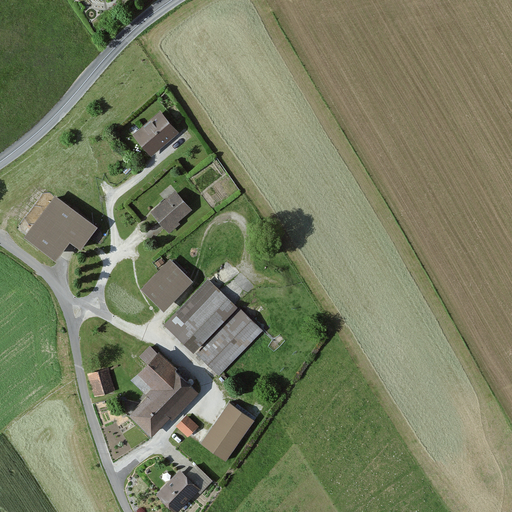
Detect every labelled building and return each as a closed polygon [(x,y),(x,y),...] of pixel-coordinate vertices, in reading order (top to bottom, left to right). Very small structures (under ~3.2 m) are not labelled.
[(134,130),(153,152),(179,128),(160,107),(134,130)] [(174,185),(149,207),(167,228),(193,206),(174,185)] [(96,219),(55,188),(23,231),(52,253),(67,233),(78,241),(84,232),(92,238),(100,227),(93,222),(96,219)] [(141,283),(163,304),(191,274),(170,254),(141,283)] [(207,273),(164,319),(194,346),(236,301),(207,273)] [(263,327),(239,305),(199,351),(223,372),(263,327)] [(133,408),(154,428),(197,385),(157,345),(135,367),(155,385),(133,408)] [(97,394),(116,388),(108,365),(89,371),(97,394)] [(200,441),(225,457),(254,414),(229,397),(200,441)] [(178,424),(190,433),(199,421),(187,412),(178,424)] [(156,489),(177,510),(211,475),(195,460),(186,470),(180,464),(156,489)]
